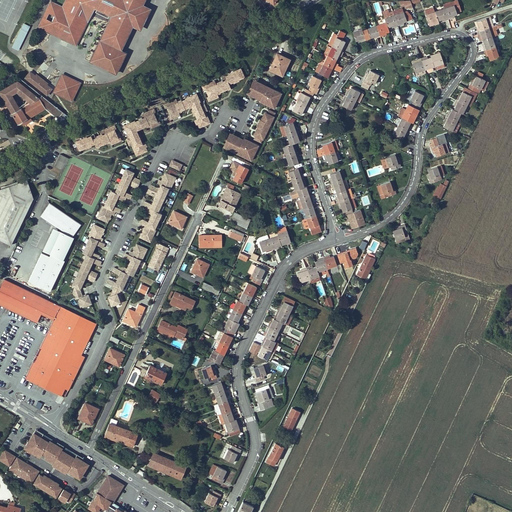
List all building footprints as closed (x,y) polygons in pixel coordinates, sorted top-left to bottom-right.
[(125,53),(120,50),(116,49),(117,47),(120,49),(131,26),(135,18),(129,15),(132,9),(138,12),(142,4),(143,0),(65,0),(62,8),(50,2),(46,11),(54,15),(51,22),(43,18),(38,27),(75,45),(94,6),(97,7),(95,11),(107,17),(109,13),(112,14),(100,39),(104,40),(103,42),(100,41),(90,61),(115,73),(125,53)] [(129,15),(135,18),(131,26),(140,30),(150,8),(142,4),(138,12),(132,9),(129,15)] [(457,14),(454,4),(445,8),(448,19),(453,17),(452,15),(457,14)] [(448,19),(445,8),(435,11),(438,20),(443,18),(443,20),(448,19)] [(386,22),(388,27),(392,25),(393,27),(398,26),(394,15),(393,11),(389,13),(388,10),(383,12),(386,22)] [(407,20),(403,11),(394,15),(398,26),(403,24),(402,22),(407,20)] [(434,24),(438,22),(439,22),(438,20),(435,11),(426,14),(425,14),(429,25),(434,24)] [(478,31),(489,27),(486,18),(476,21),(478,25),(476,26),(478,31)] [(388,27),(386,22),(376,25),(380,36),(385,35),(384,33),(389,31),(388,27)] [(12,47),(18,51),(30,27),(23,23),(12,47)] [(492,37),(496,35),(499,34),(497,28),(502,26),(501,23),(493,26),(489,27),(492,37)] [(367,29),(370,38),(375,36),(375,38),(380,36),(376,25),(367,28),(367,29)] [(483,40),(492,37),(489,27),(478,31),(479,36),(481,35),(483,40)] [(363,31),(362,28),(352,31),(356,41),(360,39),(361,41),(370,38),(367,29),(363,31)] [(345,33),(340,30),(332,46),(343,51),(345,46),(343,45),(345,41),(342,40),(345,33)] [(484,50),(495,46),(492,37),(483,40),(484,44),(483,45),(484,50)] [(324,53),(336,59),(338,56),(338,55),(340,56),(343,51),(332,46),(331,48),(328,46),(324,53)] [(489,59),(499,56),(495,46),(484,50),(486,55),(488,54),(489,59)] [(443,63),(440,52),(435,53),(435,55),(431,57),(434,66),(435,66),(443,63)] [(290,59),(277,53),(270,69),(280,74),(284,65),(286,66),(290,59)] [(336,59),(324,53),(320,62),(323,64),(334,69),(336,64),(334,63),(336,59)] [(421,58),(425,69),(434,66),(431,57),(426,58),(426,56),(421,58)] [(425,69),(421,58),(416,60),(416,62),(412,63),(415,73),(425,69)] [(319,73),(323,64),(320,62),(315,71),(319,73)] [(334,69),(323,64),(319,73),(328,77),(330,73),(331,74),(334,69)] [(215,81),(204,85),(206,89),(209,96),(211,100),(218,96),(217,93),(230,87),(229,83),(244,77),(240,68),(229,73),(230,74),(222,77),(224,81),(216,84),(215,81)] [(366,73),(362,82),(370,85),(372,82),(375,83),(379,74),(370,70),(368,74),(366,73)] [(36,76),(35,76),(30,71),(25,77),(47,95),(52,89),(47,85),(46,84),(45,86),(35,78),(36,76)] [(35,78),(45,86),(46,84),(47,85),(48,83),(37,74),(35,76),(36,76),(35,78)] [(62,75),(54,92),(71,99),(79,83),(62,75)] [(308,84),(311,85),(308,90),(314,93),(316,94),(321,85),(319,84),(321,79),(312,75),(308,84)] [(485,80),(476,76),(474,80),(472,79),(468,88),(477,93),(478,93),(481,88),(484,89),(488,82),(485,80)] [(68,116),(22,79),(0,91),(0,101),(3,100),(10,96),(21,89),(34,100),(18,109),(17,107),(14,109),(10,112),(8,112),(9,114),(11,113),(13,115),(18,124),(21,122),(30,117),(45,108),(57,117),(57,119),(57,120),(58,121),(58,122),(68,116)] [(251,92),(249,95),(257,98),(260,91),(263,92),(260,100),(259,101),(269,106),(269,104),(275,106),(280,95),(275,92),(276,91),(266,86),(266,88),(263,86),(263,84),(256,81),(255,84),(253,83),(252,84),(251,85),(250,86),(250,87),(249,88),(249,89),(249,90),(249,91),(251,92)] [(356,99),(360,92),(351,87),(349,91),(347,91),(345,95),(355,100),(356,99)] [(467,105),(471,96),(474,97),(477,93),(468,88),(465,87),(460,96),(459,95),(456,99),(467,105)] [(310,96),(312,97),(314,93),(308,90),(306,89),(304,93),(310,96)] [(410,99),(413,101),(411,105),(419,109),(423,100),(421,99),(423,95),(415,90),(410,99)] [(304,93),(301,92),(297,101),(307,106),(310,101),(308,101),(310,96),(304,93)] [(196,119),(199,127),(210,122),(206,115),(205,115),(203,112),(205,111),(207,110),(204,104),(202,105),(201,106),(199,102),(200,102),(196,93),(185,98),(185,99),(178,103),(176,99),(166,104),(167,108),(170,114),(172,118),(180,115),(178,111),(191,105),(197,119),(196,119)] [(355,100),(345,95),(342,100),(344,101),(342,105),(351,109),(355,100)] [(3,100),(6,106),(13,102),(10,96),(3,100)] [(467,105),(456,99),(454,104),(456,105),(454,109),(461,113),(463,113),(467,105)] [(307,106),(297,101),(292,110),(301,114),(303,110),(305,111),(307,106)] [(17,107),(13,102),(6,106),(10,112),(14,109),(17,107)] [(406,108),(406,109),(402,117),(410,122),(413,117),(414,118),(417,113),(406,108)] [(446,116),(456,122),(461,113),(454,109),(452,108),(450,113),(448,112),(446,116)] [(254,139),(261,142),(262,139),(263,139),(267,131),(266,130),(269,124),(270,124),(274,116),(273,116),(275,113),(268,109),(266,113),(264,117),(262,116),(261,120),(260,119),(256,126),(257,127),(255,130),(257,131),(255,135),(254,139)] [(150,128),(158,124),(152,110),(141,114),(143,118),(135,121),(124,125),(127,134),(128,133),(130,137),(128,138),(126,139),(129,145),(131,144),(133,143),(134,147),(133,147),(136,155),(146,151),(143,143),(141,143),(135,130),(149,124),(150,128)] [(456,122),(446,116),(444,121),(445,122),(443,126),(452,131),(456,122)] [(410,122),(402,117),(401,119),(398,117),(395,123),(398,125),(397,127),(408,132),(410,127),(408,126),(410,122)] [(293,122),(283,125),(287,135),(298,131),(296,126),(294,127),(293,122)] [(117,137),(114,130),(112,126),(102,131),(103,134),(96,138),(94,134),(87,138),(87,137),(75,142),(79,150),(94,143),(96,147),(110,141),(111,144),(119,141),(117,137)] [(408,132),(397,127),(393,135),(402,140),(404,135),(406,136),(408,132)] [(298,131),(287,135),(290,144),(292,144),(299,141),(298,137),(300,136),(298,131)] [(240,138),(233,134),(231,137),(230,136),(229,137),(228,137),(228,138),(227,139),(227,140),(226,140),(226,141),(226,142),(226,143),(226,144),(228,145),(226,148),(233,151),(234,150),(237,151),(236,153),(246,157),(247,156),(252,158),(258,146),(252,144),(253,142),(244,138),(243,139),(239,146),(236,145),(240,138)] [(0,149),(10,145),(7,137),(0,140),(0,149)] [(324,155),(335,151),(331,142),(331,141),(322,145),(323,148),(324,149),(322,150),(324,155)] [(445,153),(448,151),(446,143),(442,144),(439,145),(438,141),(430,144),(432,152),(434,152),(436,156),(445,153)] [(295,148),(294,148),(292,144),(290,144),(283,147),(286,156),(297,152),(295,148)] [(329,163),(338,160),(335,151),(324,155),(325,159),(327,159),(329,163)] [(297,158),(299,157),(297,152),(286,156),(289,166),(298,162),(297,158)] [(55,167),(64,170),(69,156),(59,153),(55,167)] [(385,157),(388,167),(391,166),(393,169),(401,167),(398,158),(396,159),(395,154),(385,157)] [(182,164),(176,162),(175,163),(171,161),(170,164),(174,166),(173,167),(179,170),(182,164)] [(240,183),(248,168),(243,166),(234,161),(229,168),(234,171),(230,178),(240,183)] [(442,179),(441,176),(440,176),(437,166),(428,170),(429,174),(427,175),(430,183),(442,179)] [(126,168),(115,192),(111,190),(104,206),(103,205),(97,217),(107,222),(111,214),(113,215),(115,211),(119,213),(120,209),(113,206),(117,198),(124,201),(126,197),(130,199),(132,195),(124,191),(128,184),(135,187),(139,179),(131,176),(133,172),(126,168)] [(292,180),(303,177),(301,172),(299,173),(298,168),(288,171),(292,180)] [(331,184),(342,180),(339,171),(330,174),(331,178),(330,179),(331,184)] [(141,228),(143,229),(139,237),(150,242),(156,230),(154,229),(161,213),(157,211),(168,188),(170,189),(175,177),(165,173),(161,181),(159,180),(157,184),(160,185),(159,189),(151,185),(148,193),(155,196),(152,204),(144,201),(142,205),(147,207),(145,211),(152,214),(148,222),(141,218),(139,222),(143,224),(141,228)] [(303,182),(304,182),(303,177),(292,180),(295,190),(304,187),(303,182)] [(439,187),(445,189),(449,181),(446,179),(444,185),(441,183),(439,187)] [(0,239),(10,244),(11,245),(33,198),(26,180),(0,189),(0,239)] [(336,192),(346,189),(342,180),(331,184),(333,189),(335,188),(336,192)] [(380,195),(387,193),(388,196),(396,193),(393,185),(391,186),(391,184),(390,181),(377,185),(380,195)] [(300,199),(311,195),(310,190),(308,191),(306,186),(304,187),(295,190),(293,190),(295,196),(298,194),(300,199)] [(445,189),(439,187),(438,186),(434,195),(441,199),(445,189)] [(221,199),(219,205),(233,211),(241,194),(232,190),(227,187),(225,192),(228,193),(225,201),(221,199)] [(338,203),(349,199),(346,189),(336,192),(338,197),(336,198),(338,203)] [(188,204),(192,196),(188,193),(184,202),(188,204)] [(300,199),(296,200),(299,210),(300,210),(312,205),(311,201),(313,200),(311,195),(300,199)] [(339,207),(341,207),(343,211),(352,208),(356,207),(353,197),(352,198),(349,199),(338,203),(339,207)] [(50,254),(62,259),(73,236),(80,226),(50,205),(49,207),(48,210),(48,213),(49,214),(50,217),(51,219),(53,220),(52,222),(62,229),(50,254)] [(316,209),(314,209),(312,205),(300,210),(303,219),(306,218),(318,214),(316,209)] [(181,228),(186,217),(173,211),(168,222),(181,228)] [(250,221),(246,219),(246,217),(235,212),(231,221),(247,228),(250,221)] [(310,227),(319,224),(317,220),(319,219),(318,214),(306,218),(310,227)] [(101,242),(103,238),(100,237),(104,229),(94,224),(88,236),(90,237),(82,253),(86,254),(72,286),(75,287),(72,292),(74,295),(76,299),(79,298),(81,301),(78,302),(80,307),(91,303),(88,294),(82,296),(80,289),(85,277),(92,280),(96,273),(89,270),(92,262),(99,265),(101,261),(97,259),(99,255),(92,252),(96,244),(103,247),(105,243),(101,242)] [(312,234),(321,231),(319,224),(310,227),(312,234)] [(397,229),(392,230),(397,242),(410,238),(405,224),(396,227),(397,229)] [(44,251),(50,254),(62,229),(55,226),(44,251)] [(291,241),(287,230),(278,233),(278,235),(281,245),(291,241)] [(241,241),(243,236),(235,233),(231,231),(229,236),(241,241)] [(203,243),(202,244),(202,247),(212,247),(212,245),(221,245),(221,235),(203,235),(203,243)] [(281,245),(278,235),(269,238),(272,250),(277,248),(277,246),(281,245)] [(272,250),(269,238),(259,242),(262,251),(267,249),(267,251),(272,250)] [(168,248),(158,243),(148,266),(158,271),(168,248)] [(133,276),(140,260),(141,261),(147,249),(136,244),(133,252),(130,251),(129,255),(125,253),(123,257),(130,260),(127,268),(120,265),(118,269),(114,267),(112,271),(119,274),(116,282),(109,279),(107,283),(114,286),(112,290),(113,291),(114,294),(111,295),(108,297),(111,305),(122,301),(120,296),(118,296),(117,293),(119,293),(121,289),(121,290),(129,274),(133,276)] [(337,251),(340,262),(344,261),(345,266),(353,263),(351,257),(359,255),(356,246),(337,251)] [(248,256),(240,252),(238,257),(245,261),(248,256)] [(365,278),(375,259),(366,254),(357,274),(365,278)] [(329,257),(328,255),(323,257),(327,268),(337,265),(334,256),(329,257)] [(327,268),(323,257),(318,259),(319,261),(318,261),(315,262),(316,266),(319,275),(326,273),(329,272),(327,268)] [(197,259),(191,271),(203,276),(208,264),(197,259)] [(330,273),(338,271),(337,265),(329,268),(330,273)] [(253,279),(260,283),(264,275),(263,274),(265,270),(256,266),(251,275),(254,276),(253,279)] [(309,279),(311,283),(320,279),(319,275),(316,266),(311,268),(311,266),(306,268),(309,279)] [(309,279),(306,268),(301,269),(302,271),(297,273),(300,282),(309,279)] [(45,386),(62,394),(66,385),(69,379),(71,376),(72,373),(96,323),(4,279),(0,287),(0,302),(35,320),(39,309),(57,318),(41,349),(44,350),(36,365),(34,365),(28,377),(27,379),(45,388),(45,386)] [(217,294),(219,289),(202,282),(200,286),(217,294)] [(256,287),(247,283),(243,291),(254,297),(256,292),(254,291),(256,287)] [(141,284),(138,291),(145,294),(149,287),(141,284)] [(246,304),(248,305),(250,300),(252,301),(254,297),(243,291),(239,300),(246,304)] [(191,308),(195,301),(175,292),(170,303),(175,306),(175,305),(185,309),(187,306),(191,308)] [(282,305),(280,304),(278,309),(288,314),(293,305),(295,301),(284,296),(282,300),(284,301),(282,305)] [(246,309),(244,308),(246,304),(239,300),(237,300),(233,309),(243,314),(246,309)] [(26,376),(28,377),(34,365),(36,365),(44,350),(41,349),(57,318),(39,309),(35,320),(0,302),(0,305),(37,323),(41,314),(53,320),(26,376)] [(141,315),(145,307),(138,304),(135,311),(128,308),(123,320),(128,322),(128,321),(136,325),(141,315)] [(243,314),(233,309),(228,318),(237,322),(239,318),(241,318),(243,314)] [(288,314),(278,309),(276,314),(277,315),(275,319),(282,322),(284,323),(288,314)] [(293,316),(288,314),(284,323),(288,325),(293,316)] [(233,331),(235,332),(239,323),(237,322),(228,318),(226,321),(224,320),(222,326),(226,328),(225,329),(223,328),(221,331),(231,336),(233,331)] [(267,326),(278,332),(282,322),(275,319),(274,318),(271,322),(270,322),(267,326)] [(173,335),(182,339),(187,329),(178,325),(177,327),(162,320),(157,330),(163,333),(164,331),(173,335)] [(278,332),(267,326),(265,331),(267,332),(265,336),(274,341),(278,332)] [(232,342),(230,341),(233,336),(231,336),(221,331),(221,330),(216,340),(217,340),(230,346),(232,342)] [(271,350),(274,352),(278,343),(274,341),(265,336),(260,345),(271,350)] [(230,346),(217,340),(213,349),(222,353),(224,354),(226,350),(228,350),(230,346)] [(271,350),(260,345),(258,350),(260,351),(258,355),(267,359),(271,350)] [(119,366),(124,354),(110,348),(105,359),(119,366)] [(222,353),(213,349),(209,358),(219,363),(222,359),(220,358),(222,353)] [(263,375),(266,374),(263,364),(253,368),(255,372),(253,373),(256,381),(265,378),(263,375)] [(150,365),(145,376),(161,384),(166,373),(150,365)] [(212,370),(210,365),(201,368),(204,378),(207,377),(209,380),(217,378),(214,369),(212,370)] [(215,394),(226,390),(224,386),(222,387),(221,381),(211,385),(215,394)] [(258,397),(256,397),(260,410),(273,405),(272,401),(270,402),(269,398),(271,397),(272,397),(269,388),(256,392),(258,397)] [(156,398),(159,393),(151,390),(149,394),(156,398)] [(226,396),(228,395),(226,390),(215,394),(218,404),(227,401),(226,396)] [(160,394),(159,393),(156,398),(149,394),(147,398),(156,403),(160,394)] [(218,404),(214,405),(218,414),(219,414),(232,409),(231,404),(229,405),(227,401),(218,404)] [(91,424),(98,408),(85,402),(78,416),(86,420),(86,421),(91,424)] [(292,408),(283,426),(291,429),(300,412),(292,408)] [(232,415),(234,414),(232,409),(219,414),(222,424),(224,423),(234,419),(232,415)] [(229,435),(235,433),(234,430),(239,428),(237,423),(235,424),(234,419),(224,423),(228,432),(229,435)] [(109,423),(104,436),(133,446),(136,439),(128,436),(130,430),(109,423)] [(36,429),(23,449),(39,459),(41,454),(49,442),(41,437),(43,434),(36,429)] [(130,430),(128,436),(136,439),(138,433),(130,430)] [(44,459),(53,464),(61,450),(64,446),(57,442),(56,444),(49,440),(49,442),(41,454),(45,457),(44,459)] [(275,443),(266,461),(274,465),(277,460),(275,459),(278,451),(280,452),(283,446),(275,443)] [(241,449),(233,446),(231,450),(228,449),(224,458),(232,462),(235,458),(236,459),(241,449)] [(4,448),(0,455),(0,460),(10,465),(16,454),(4,448)] [(66,472),(75,458),(61,450),(53,464),(52,466),(65,474),(66,472)] [(149,465),(174,476),(179,463),(154,452),(149,465)] [(75,458),(66,472),(79,480),(89,464),(82,460),(83,458),(77,454),(75,458)] [(174,476),(181,479),(186,466),(179,463),(174,476)] [(207,471),(213,474),(217,466),(211,463),(207,471)] [(214,480),(222,483),(226,475),(224,475),(226,470),(217,466),(213,474),(213,475),(215,476),(214,480)] [(63,484),(39,470),(32,482),(57,496),(63,484)] [(88,507),(96,511),(100,506),(104,509),(101,511),(123,511),(109,503),(121,483),(108,475),(97,493),(98,493),(94,500),(93,500),(88,507)] [(57,496),(70,502),(75,492),(62,486),(57,496)] [(211,494),(209,492),(204,501),(213,505),(215,501),(217,502),(221,494),(213,490),(211,494)] [(249,511),(253,506),(242,501),(237,511),(249,511)]
